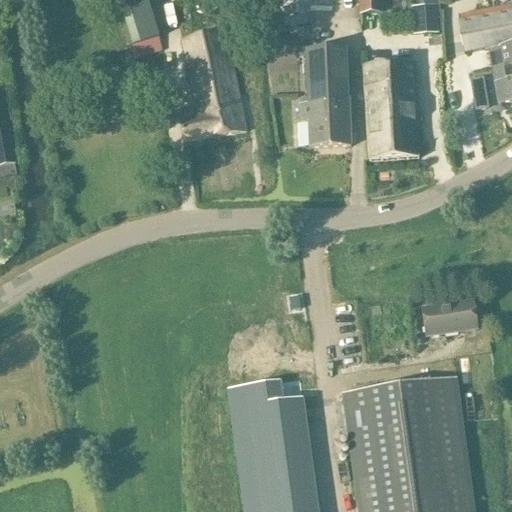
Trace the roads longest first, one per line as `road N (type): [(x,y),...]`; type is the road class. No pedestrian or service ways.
road 1 (tertiary): [(0,299),(134,232),(232,216),(391,209),(471,181),(511,156)]
road 2 (track): [(179,362),(160,226)]
